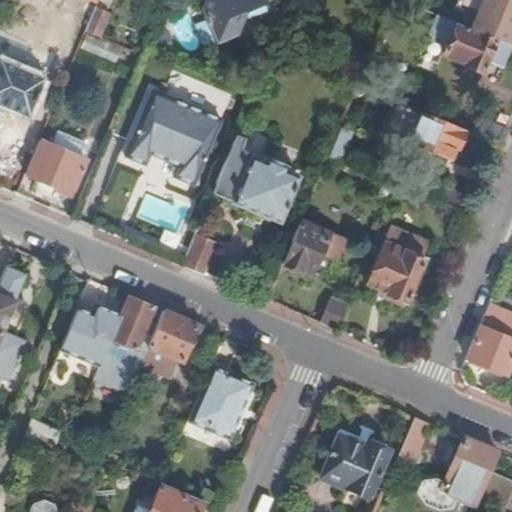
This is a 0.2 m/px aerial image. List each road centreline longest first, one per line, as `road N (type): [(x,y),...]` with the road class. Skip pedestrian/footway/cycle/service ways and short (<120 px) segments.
road 1 (residential): [(315,349),(0,216)]
road 2 (residential): [(427,396),(511,193)]
road 3 (residential): [(247,511),(315,349)]
road 4 (residential): [(427,396),(315,349)]
